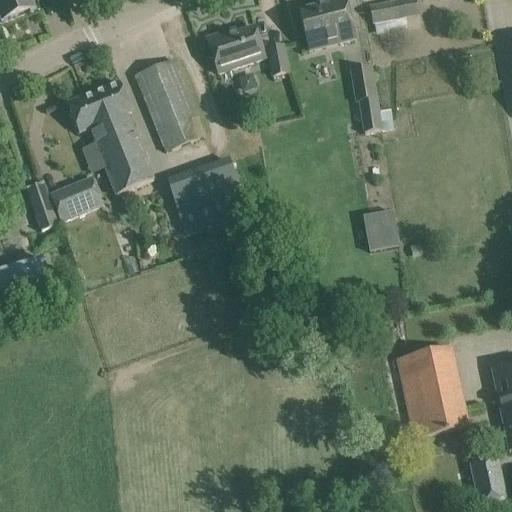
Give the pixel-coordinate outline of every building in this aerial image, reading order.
[(0,0),(0,11),(4,21),(32,10),(29,2),(34,0),(0,0)] [(329,6),(299,14),(308,48),(335,41),(336,46),(356,41),(345,0),(332,0),(328,1),(329,6)] [(403,3),(371,9),(374,25),(406,19),(403,3)] [(218,76),(265,60),(255,29),(227,39),(226,34),(206,41),(218,76)] [(293,71),(287,44),(271,47),(277,75),(293,71)] [(144,63),(142,64),(157,101),(178,92),(184,107),(200,100),(184,60),(174,64),(170,53),(158,57),(157,54),(143,60),(144,63)] [(360,104),(360,105),(365,136),(381,133),(379,116),(371,70),(351,73),(356,104),(360,104)] [(120,85),(88,98),(98,123),(114,116),(132,162),(144,157),(127,116),(132,115),(120,85)] [(90,132),(116,198),(154,183),(144,157),(132,162),(114,116),(98,123),(88,98),(67,106),(79,136),(90,132)] [(379,116),(381,133),(392,132),(389,114),(379,116)] [(229,162),(168,184),(186,237),(248,215),(229,162)] [(92,181),(51,198),(61,224),(103,208),(92,181)] [(41,234),(57,229),(58,228),(43,185),(27,190),(41,234)] [(0,315),(19,310),(20,313),(21,313),(20,310),(49,301),(50,305),(56,303),(43,261),(23,267),(23,268),(9,272),(8,271),(7,271),(8,272),(0,274),(0,315)] [(463,415),(450,350),(397,361),(414,442),(462,432),(459,415),(463,415)] [(511,453),(511,367),(492,372),(509,454),(511,453)] [(506,504),(498,466),(470,471),(478,509),(506,504)]
